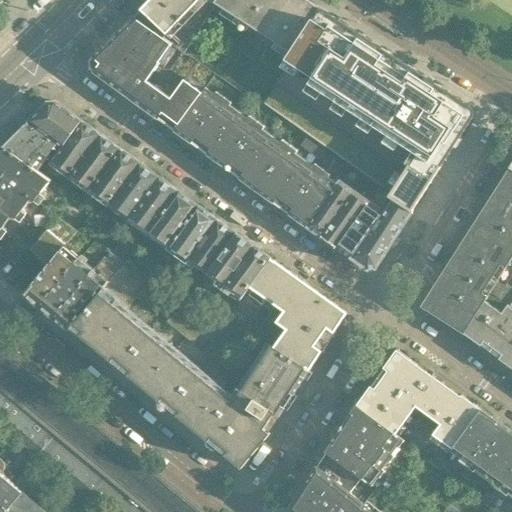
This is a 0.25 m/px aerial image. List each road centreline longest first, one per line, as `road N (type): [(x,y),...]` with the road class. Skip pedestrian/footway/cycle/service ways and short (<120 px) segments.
road 1 (residential): [(382,311),(31,53)]
road 2 (residential): [(244,511),(0,310)]
road 3 (residential): [(511,107),(382,311)]
road 4 (residential): [(382,311),(252,511)]
road 5 (residential): [(357,0),(511,103)]
road 6 (residential): [(511,403),(382,311)]
